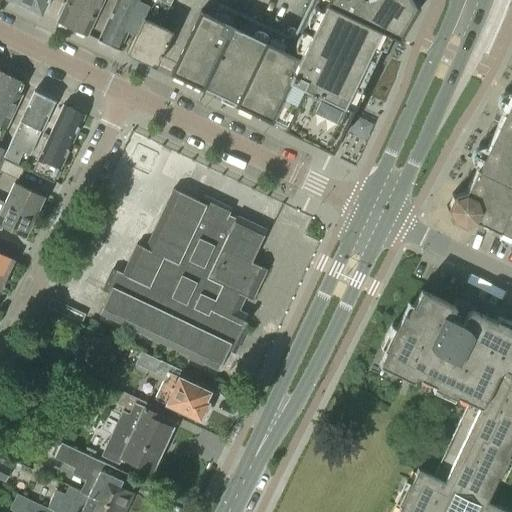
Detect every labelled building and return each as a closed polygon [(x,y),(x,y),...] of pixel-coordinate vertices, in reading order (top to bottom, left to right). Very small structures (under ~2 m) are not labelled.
[(25,0),(22,6),(39,13),(43,11),(48,0),(25,0)] [(56,21),(86,35),(102,0),(66,0),(66,1),(61,3),(56,14),(58,18),(56,21)] [(115,0),(96,40),(119,50),(127,32),(134,35),(150,0),(115,0)] [(150,0),(134,35),(126,54),(155,67),(173,27),(170,19),(164,16),(170,0),(150,0)] [(309,0),(291,37),(219,2),(212,17),(193,8),(164,69),(192,82),(199,85),(199,86),(201,87),(202,87),(236,103),(235,103),(270,120),(284,126),(284,127),(330,149),(351,107),(343,103),(351,87),(358,90),(388,29),(380,25),(388,8),(393,11),(395,12),(401,0),(309,0)] [(0,140),(0,141),(6,128),(20,99),(16,98),(23,83),(0,71),(0,140)] [(511,89),(464,189),(463,189),(453,193),(451,195),(446,205),(446,207),(449,218),(451,220),(461,225),(464,225),(474,221),(475,220),(511,237),(511,89)] [(33,91),(14,131),(5,149),(2,156),(16,163),(21,152),(27,155),(52,101),(54,102),(54,101),(52,100),(54,97),(40,91),(38,94),(33,91)] [(72,109),(62,105),(31,172),(52,181),(84,115),(82,114),(83,111),(73,106),(72,109)] [(3,159),(0,165),(0,171),(18,180),(24,168),(3,159)] [(13,182),(4,202),(33,216),(43,196),(13,182)] [(107,293),(98,313),(187,356),(186,358),(202,365),(203,363),(217,370),(237,329),(240,331),(248,315),(238,310),(244,296),(251,300),(265,269),(250,262),(266,230),(235,215),(232,222),(203,209),(206,204),(172,188),(158,218),(144,248),(136,244),(121,274),(125,276),(118,290),(111,286),(107,293)] [(0,225),(24,237),(33,216),(4,202),(0,200),(0,225)] [(0,273),(5,276),(13,260),(0,253),(0,273)] [(509,511),(485,501),(491,490),(507,455),(511,445),(511,378),(509,377),(511,372),(511,329),(503,325),(473,311),(472,310),(471,310),(469,310),(468,311),(467,312),(466,313),(465,314),(454,308),(454,306),(448,303),(419,290),(408,315),(396,310),(390,323),(372,362),(402,377),(407,379),(410,373),(423,379),(445,389),(468,401),(432,476),(417,468),(410,483),(398,507),(395,511),(509,511)] [(46,306),(48,307),(75,320),(75,319),(80,322),(84,314),(61,303),(49,298),(46,306)] [(75,320),(48,307),(42,319),(69,332),(75,320)] [(51,358),(26,347),(20,359),(44,371),(51,358)] [(197,387),(177,377),(180,370),(140,352),(134,364),(155,374),(156,371),(166,375),(154,399),(166,405),(167,403),(188,414),(199,419),(206,403),(203,401),(208,392),(197,387)] [(173,422),(159,415),(160,413),(155,410),(157,405),(123,389),(116,404),(123,407),(102,453),(118,461),(120,456),(150,471),(173,422)] [(23,446),(28,435),(0,420),(0,447),(8,452),(13,441),(23,446)] [(125,490),(132,476),(59,442),(52,458),(73,467),(70,473),(83,480),(78,491),(122,511),(131,493),(125,490)] [(54,489),(45,507),(53,511),(55,511),(122,511),(78,491),(67,486),(63,494),(54,489)] [(16,493),(9,509),(15,511),(52,511),(53,511),(16,493)]
